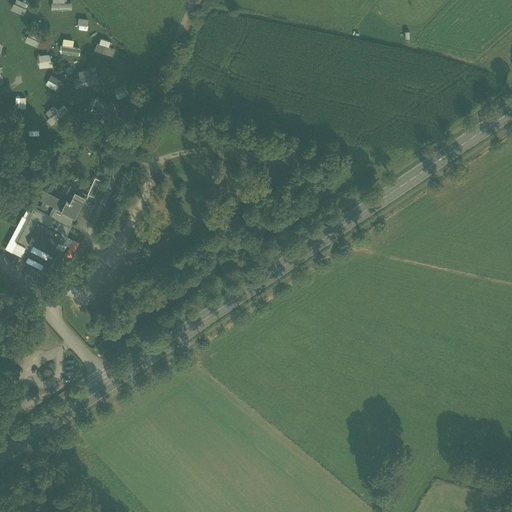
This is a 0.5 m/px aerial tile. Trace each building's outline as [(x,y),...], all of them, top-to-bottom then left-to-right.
[(25,15),(29,3),(20,0),(16,0),(12,10),(25,15)] [(66,3),(66,0),(52,0),(53,9),(73,8),(73,2),(66,3)] [(88,30),(89,19),(78,18),(77,29),(88,30)] [(40,35),(31,32),(28,42),(37,45),(40,35)] [(100,37),(95,50),(113,57),(117,48),(111,46),(112,42),(100,37)] [(61,52),(80,55),(82,48),(74,47),(75,40),(63,38),(61,52)] [(50,53),(39,55),(41,68),(55,66),(54,60),(51,60),(50,53)] [(73,80),(75,89),(101,82),(97,67),(79,71),(81,78),(73,80)] [(126,85),(113,89),(116,99),(129,94),(126,85)] [(112,107),(98,100),(93,111),(107,118),(112,107)] [(46,113),(49,116),(46,120),(53,126),(68,109),(64,105),(60,110),(54,104),(46,113)] [(95,178),(87,194),(93,197),(101,181),(95,178)] [(64,204),(78,212),(85,197),(75,192),(77,190),(69,186),(62,200),(61,203),(64,204)] [(64,204),(61,203),(62,200),(43,189),(38,199),(55,207),(61,211),(64,204)] [(61,211),(74,218),(78,212),(64,204),(61,211)] [(62,243),(74,218),(61,211),(55,207),(50,216),(48,215),(47,217),(33,210),(32,212),(18,239),(16,241),(27,247),(26,247),(31,250),(34,245),(51,253),(57,241),(62,243)] [(13,236),(18,239),(32,212),(27,210),(13,236)] [(21,257),(26,247),(27,247),(16,241),(11,252),(21,257)] [(51,253),(34,245),(31,250),(48,259),(51,253)]
